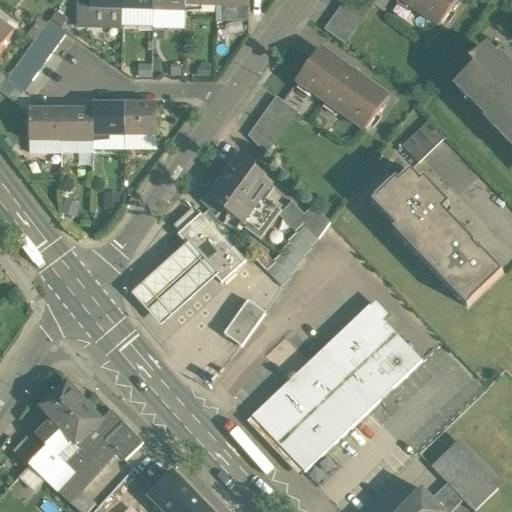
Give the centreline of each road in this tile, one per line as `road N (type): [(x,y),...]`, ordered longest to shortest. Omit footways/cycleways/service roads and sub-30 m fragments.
road 1 (secondary): [(279,511),(187,421),(83,299)]
road 2 (residential): [(83,299),(227,105)]
road 3 (residential): [(70,89),(189,93),(227,105)]
road 4 (secondary): [(83,299),(0,185)]
road 5 (residential): [(83,299),(0,406)]
road 6 (residential): [(227,105),(302,0)]
